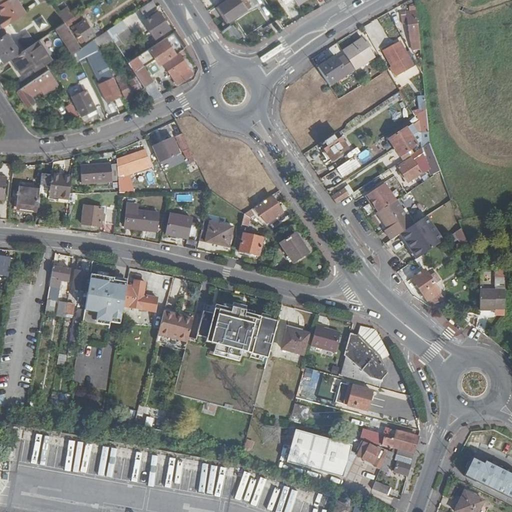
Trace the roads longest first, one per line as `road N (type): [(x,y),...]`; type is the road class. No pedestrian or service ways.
road 1 (residential): [(0,234),(141,253),(315,296)]
road 2 (secondary): [(438,336),(360,263),(261,109)]
road 3 (secondary): [(239,124),(351,280)]
road 4 (residential): [(201,93),(105,134),(31,149)]
road 5 (secondary): [(264,87),(384,0)]
road 6 (secondary): [(355,0),(250,65)]
